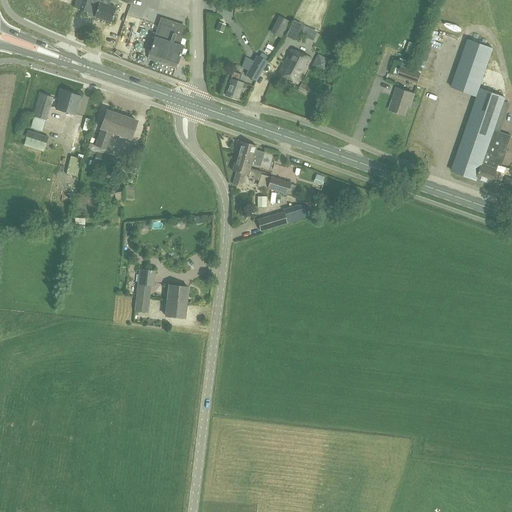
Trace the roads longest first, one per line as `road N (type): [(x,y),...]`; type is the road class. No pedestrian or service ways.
road 1 (unclassified): [(193,511),(226,215),(219,181),(186,138),(191,104)]
road 2 (primary): [(511,216),(191,104)]
road 3 (primary): [(191,104),(48,53)]
